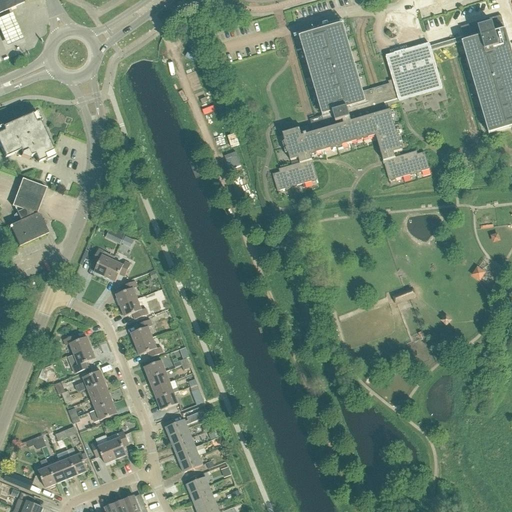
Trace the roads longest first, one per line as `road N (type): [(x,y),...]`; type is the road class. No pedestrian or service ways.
road 1 (track): [(246,235),(358,511)]
road 2 (track): [(162,33),(246,235)]
road 3 (residential): [(154,472),(146,426),(105,322),(52,295)]
road 4 (residential): [(52,295),(93,184),(97,140)]
road 5 (residential): [(0,432),(52,295)]
